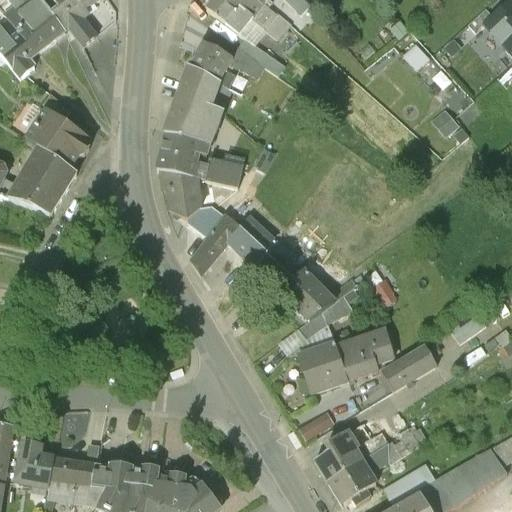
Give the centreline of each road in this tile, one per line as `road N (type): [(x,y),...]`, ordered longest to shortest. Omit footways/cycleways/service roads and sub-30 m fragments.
road 1 (tertiary): [(226,384),(135,209),(140,74)]
road 2 (residential): [(140,74),(91,218),(24,313),(5,359)]
road 3 (residential): [(0,393),(157,402),(226,384)]
road 4 (tertiary): [(226,384),(307,511)]
